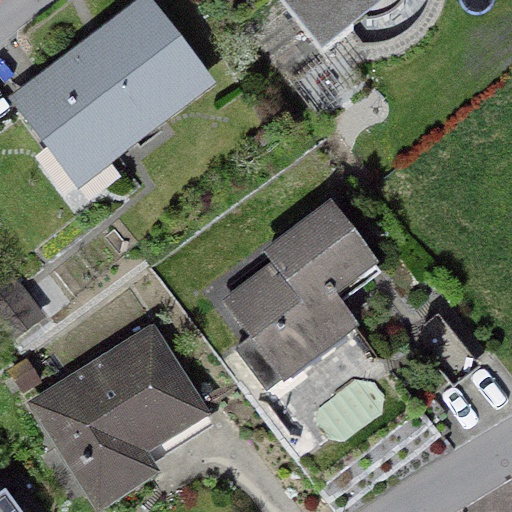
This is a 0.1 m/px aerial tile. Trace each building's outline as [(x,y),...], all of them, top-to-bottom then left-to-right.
[(216,89),(149,0),(144,0),(10,101),(79,192),(216,89)] [(277,0),(321,57),(396,0),(277,0)] [(222,301),(250,341),(236,351),(268,395),(360,329),(342,304),(383,275),(332,205),(262,255),(270,266),(222,301)] [(0,325),(12,344),(46,321),(17,278),(0,289),(0,325)] [(413,335),(454,390),(479,372),(438,317),(413,335)] [(105,511),(160,478),(148,459),(211,420),(153,327),(28,405),(94,511),(105,511)] [(24,397),(43,385),(27,360),(9,371),(24,397)] [(0,511),(18,511),(5,494),(0,498),(0,511)]
